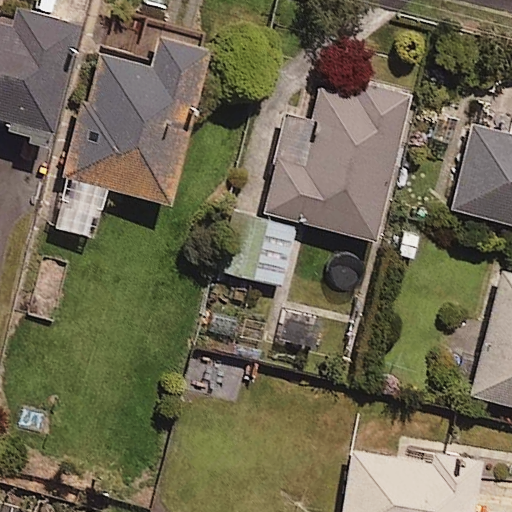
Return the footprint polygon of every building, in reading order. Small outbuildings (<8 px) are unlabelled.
[(67,11),(25,0),(1,0),(0,8),(0,118),(38,128),(67,11)] [(198,35),(147,21),(137,55),(87,42),(40,216),(83,228),(97,175),(156,191),(198,35)] [(365,228),(399,87),(314,67),(302,114),(278,108),(256,201),(365,228)] [(511,130),(467,119),(447,201),(511,216),(511,130)] [(288,220),(239,209),(225,267),(274,279),(288,220)] [(511,267),(494,263),(463,386),(511,398),(511,267)] [(460,511),(466,452),(343,440),(335,511),(460,511)]
